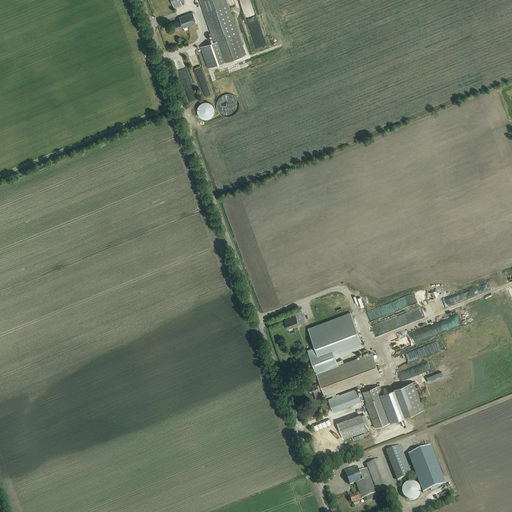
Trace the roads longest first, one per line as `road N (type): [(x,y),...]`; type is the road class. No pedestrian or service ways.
road 1 (unclassified): [(327,511),(140,0)]
road 2 (track): [(178,103),(0,175)]
